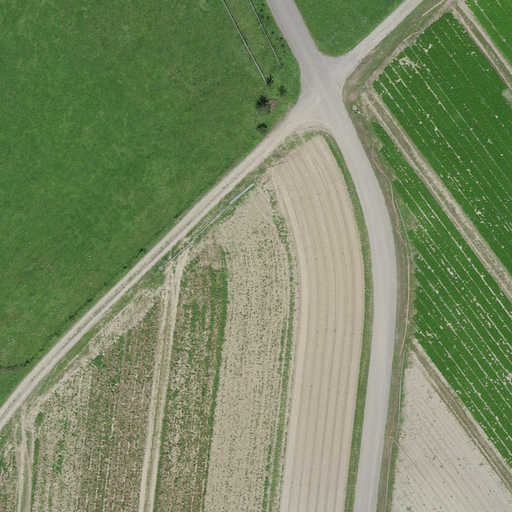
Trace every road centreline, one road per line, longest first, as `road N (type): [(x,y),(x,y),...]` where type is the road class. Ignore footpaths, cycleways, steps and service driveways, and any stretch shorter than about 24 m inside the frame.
road 1 (track): [(0,430),(130,273),(421,0)]
road 2 (unclassified): [(369,511),(391,336),(384,238),(372,185),(280,0)]
